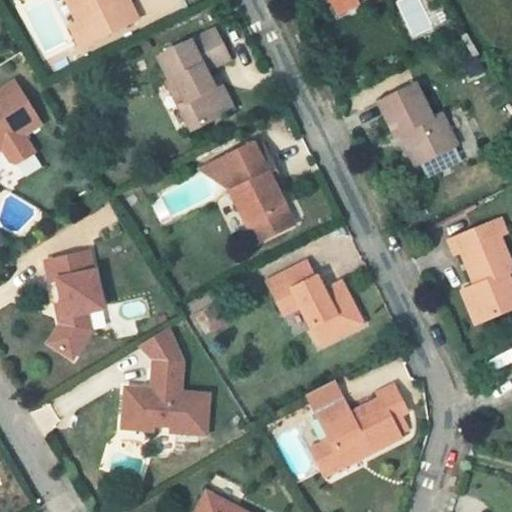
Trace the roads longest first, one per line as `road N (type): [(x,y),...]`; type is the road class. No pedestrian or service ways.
road 1 (residential): [(416,511),(442,427),(439,379),(253,0)]
road 2 (residential): [(61,511),(0,407)]
